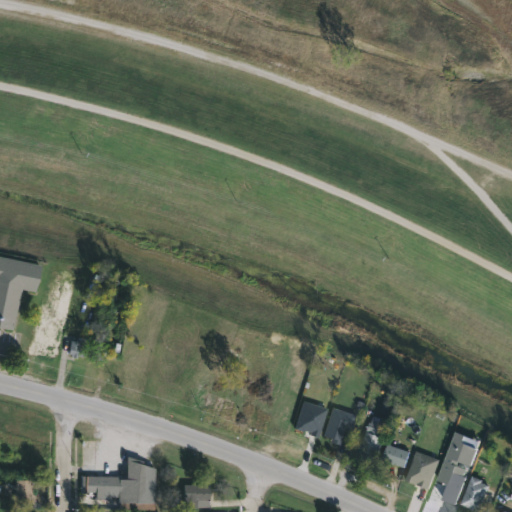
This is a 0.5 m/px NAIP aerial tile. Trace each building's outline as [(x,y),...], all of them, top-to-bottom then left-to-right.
[(0,255),(39,263),(34,291),(20,288),(11,330),(0,327),(0,255)] [(70,341),(74,361),(105,355),(101,335),(70,341)] [(325,409),(297,399),(288,424),(316,435),(325,409)] [(350,429),(349,432),(342,429),(337,444),(327,441),(328,437),(321,434),(330,406),(355,414),(350,429)] [(384,431),(373,460),(368,458),(366,462),(359,459),(360,456),(354,454),(366,424),(384,431)] [(454,502),(480,440),(454,429),(433,477),(449,484),(443,498),(454,502)] [(407,451),(402,467),(390,463),(389,465),(381,463),(382,461),(379,459),(384,443),(407,451)] [(427,486),(425,489),(401,480),(413,450),(437,459),(427,486)] [(144,462),(146,463),(148,457),(156,460),(154,466),(156,467),(156,508),(121,508),(120,492),(111,492),(111,498),(98,498),(98,492),(82,492),(82,477),(84,474),(128,474),(128,455),(144,460),(144,462)] [(493,495),(487,508),(478,504),(476,511),(457,504),(469,475),(480,479),(479,482),(487,485),(484,491),(493,495)] [(34,479),(34,494),(37,494),(37,503),(17,504),(16,480),(34,479)] [(205,507),(184,506),(184,483),(211,483),(210,507),(205,507)]
